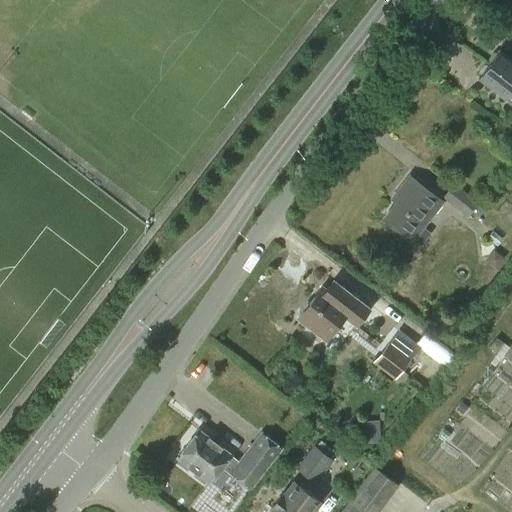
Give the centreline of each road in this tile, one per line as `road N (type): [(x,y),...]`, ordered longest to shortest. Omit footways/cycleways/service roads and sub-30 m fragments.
road 1 (residential): [(91,473),(435,0)]
road 2 (primary): [(50,441),(396,0)]
